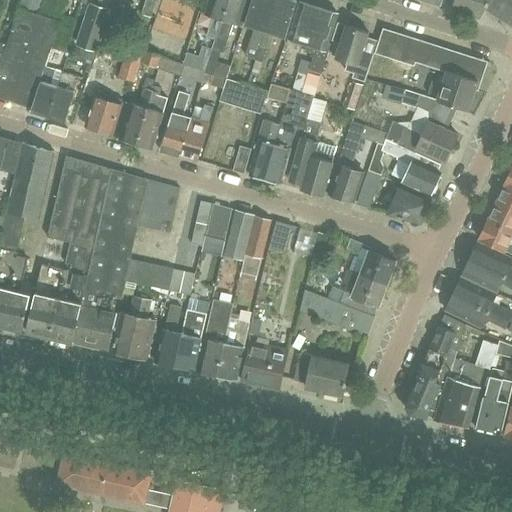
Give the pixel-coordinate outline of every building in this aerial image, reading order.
[(20,0),(20,3),(19,7),(23,8),(38,12),(38,13),(39,11),(39,10),(42,0),(20,0)] [(60,16),(64,0),(42,0),(39,10),(60,16)] [(151,17),(156,0),(144,0),(140,13),(151,17)] [(202,55),(209,57),(215,38),(218,38),(229,0),(208,0),(205,12),(212,15),(206,35),(208,36),(202,55)] [(241,24),(248,0),(229,0),(218,38),(215,38),(209,57),(205,71),(205,73),(213,75),(220,51),(223,52),(233,22),(241,24)] [(273,0),(252,0),(246,23),(255,26),(246,55),(255,58),(273,0)] [(298,0),(273,0),(255,58),(255,59),(262,62),(266,49),(269,50),(274,33),(286,36),(298,0)] [(326,49),(338,12),(301,0),(289,38),(306,43),(304,50),(315,53),(310,68),(323,73),(330,50),(326,49)] [(453,0),(452,7),(463,10),(480,16),(486,7),(490,0),(453,0)] [(511,0),(490,0),(486,7),(511,22),(511,0)] [(81,54),(92,58),(95,48),(107,10),(90,5),(77,43),(84,45),(81,54)] [(0,64),(0,96),(31,106),(44,64),(49,49),(58,19),(38,13),(38,12),(23,8),(19,7),(11,32),(3,54),(0,64)] [(51,47),(62,51),(64,52),(75,19),(61,15),(51,47)] [(338,22),(332,39),(341,42),(335,57),(348,61),(345,68),(354,71),(352,77),(364,81),(374,51),(363,47),(369,31),(347,24),(346,24),(338,22)] [(379,41),(376,51),(414,64),(415,60),(439,68),(436,79),(432,78),(428,91),(438,94),(437,98),(458,105),(469,108),(475,89),(478,79),(476,79),(482,58),(383,27),(379,41)] [(109,41),(106,51),(118,55),(120,48),(121,45),(109,41)] [(133,82),(139,62),(142,54),(120,48),(118,55),(125,57),(118,77),(133,82)] [(143,51),(142,54),(139,62),(159,68),(163,56),(144,51),(143,51)] [(192,57),(190,66),(192,66),(205,71),(209,57),(202,55),(200,60),(192,57)] [(163,56),(159,68),(182,74),(185,64),(186,63),(163,56)] [(185,64),(182,74),(188,76),(192,66),(190,66),(185,64)] [(56,69),(45,66),(31,111),(48,116),(58,85),(51,83),(56,69)] [(63,71),(58,85),(48,116),(64,121),(78,76),(69,73),(63,71)] [(223,88),(226,78),(214,74),(210,84),(223,88)] [(138,143),(154,86),(156,81),(147,78),(143,91),(145,92),(141,105),(131,102),(120,138),(138,143)] [(226,78),(223,88),(219,100),(260,113),(267,90),(247,84),(226,78)] [(353,81),(344,107),(355,110),(363,85),(353,81)] [(286,102),(290,89),(271,83),(267,96),(286,102)] [(154,86),(138,143),(153,147),(164,112),(154,109),(158,95),(161,96),(163,88),(154,86)] [(401,102),(415,106),(420,93),(406,88),(401,102)] [(161,150),(179,155),(191,117),(183,115),(189,94),(179,91),(161,150)] [(280,123),(275,144),(265,179),(281,183),(294,136),(301,138),(307,118),(313,96),(298,92),(291,117),(283,115),(280,123)] [(420,93),(415,106),(429,111),(433,97),(420,93)] [(99,128),(98,131),(108,134),(109,131),(112,132),(122,100),(116,98),(115,102),(96,95),(87,124),(99,128)] [(199,120),(191,117),(179,155),(197,161),(213,107),(203,104),(199,120)] [(320,122),(307,118),(301,138),(302,138),(295,166),(291,181),(303,184),(302,190),(324,196),(333,161),(337,147),(315,142),(320,122)] [(250,174),(265,179),(275,144),(280,123),(274,122),(266,119),(250,174)] [(341,165),(331,196),(350,202),(351,198),(354,199),(363,171),(352,167),(361,137),(367,139),(371,127),(351,120),(337,164),(341,165)] [(387,132),(386,136),(399,142),(417,150),(418,148),(447,162),(459,135),(447,129),(428,120),(423,133),(422,134),(398,122),(393,120),(387,132)] [(22,142),(0,135),(0,169),(16,173),(22,142)] [(383,145),(382,148),(384,149),(384,151),(397,157),(397,159),(398,159),(410,165),(403,180),(430,192),(433,186),(436,187),(441,177),(439,176),(440,173),(434,170),(439,161),(417,150),(399,142),(386,136),(383,145)] [(55,151),(22,142),(16,173),(1,235),(0,239),(0,245),(17,249),(25,214),(39,219),(55,151)] [(240,147),(234,170),(245,173),(252,150),(240,147)] [(113,167),(67,154),(49,236),(70,242),(81,244),(95,249),(113,167)] [(372,157),(367,170),(380,175),(383,168),(380,161),(372,157)] [(123,298),(127,279),(126,279),(131,257),(139,223),(144,201),(150,180),(150,178),(113,167),(95,249),(84,295),(74,342),(109,349),(118,312),(111,311),(115,296),(123,298)] [(380,175),(367,170),(356,204),(369,207),(380,175)] [(150,178),(150,180),(144,201),(155,204),(160,181),(150,178)] [(160,181),(155,204),(165,207),(170,184),(160,181)] [(165,207),(175,209),(181,187),(170,184),(165,207)] [(398,193),(388,213),(415,220),(422,217),(430,202),(395,185),(393,190),(398,193)] [(511,187),(506,185),(497,203),(511,209),(511,187)] [(201,200),(196,222),(207,224),(212,202),(201,200)] [(155,204),(144,201),(139,223),(149,226),(155,204)] [(233,207),(212,202),(207,224),(205,235),(225,240),(233,207)] [(511,209),(497,203),(489,221),(511,231),(511,209)] [(149,226),(160,228),(165,207),(155,204),(149,226)] [(175,209),(165,207),(160,228),(170,231),(175,209)] [(224,254),(244,260),(255,215),(235,210),(224,254)] [(255,215),(244,260),(240,277),(256,281),(262,259),(271,220),(255,215)] [(276,221),(269,247),(287,251),(293,225),(276,221)] [(480,241),(506,253),(511,255),(511,244),(510,243),(511,239),(511,231),(489,221),(480,241)] [(207,224),(196,222),(191,243),(202,246),(205,235),(207,224)] [(318,232),(313,256),(325,258),(331,235),(318,232)] [(351,239),(348,248),(361,253),(364,244),(351,239)] [(84,295),(95,249),(81,244),(70,242),(65,263),(71,265),(70,270),(64,269),(48,336),(74,342),(84,295)] [(511,259),(478,244),(470,260),(511,279),(511,269),(509,268),(511,262),(511,259)] [(0,325),(3,326),(18,256),(16,256),(17,249),(0,245),(0,325)] [(369,250),(361,273),(387,283),(395,260),(371,251),(369,250)] [(28,258),(18,256),(3,326),(23,330),(31,293),(21,291),(28,258)] [(142,260),(131,257),(126,279),(127,279),(137,282),(142,260)] [(138,282),(147,284),(153,262),(142,260),(137,282),(138,282)] [(511,279),(470,260),(463,276),(498,292),(501,284),(511,289),(511,279)] [(158,286),(163,265),(153,262),(147,284),(158,286)] [(27,331),(48,336),(64,269),(42,263),(27,331)] [(174,267),(163,265),(158,286),(169,289),(174,267)] [(180,292),(184,270),(174,268),(169,290),(180,292)] [(347,284),(345,290),(341,301),(374,314),(377,305),(378,306),(387,283),(361,273),(349,268),(348,268),(342,282),(347,284)] [(195,273),(184,270),(180,292),(190,294),(195,273)] [(496,296),(461,280),(454,295),(509,321),(511,314),(511,312),(493,303),(496,296)] [(302,310),(368,335),(376,314),(374,314),(341,301),(307,289),(302,310)] [(214,299),(210,318),(198,371),(218,375),(232,313),(231,312),(233,304),(217,300),(218,292),(214,291),(212,299),(214,299)] [(505,329),(509,321),(454,295),(447,311),(481,327),(485,320),(505,329)] [(143,298),(134,296),(129,314),(122,312),(113,350),(130,355),(143,298)] [(152,300),(143,298),(130,355),(148,359),(157,320),(148,318),(152,300)] [(175,365),(183,333),(176,331),(182,307),(171,304),(165,329),(163,328),(155,361),(175,365)] [(188,309),(183,333),(175,365),(194,370),(207,314),(188,309)] [(239,314),(232,313),(218,375),(237,379),(245,343),(246,339),(248,330),(250,321),(238,318),(239,314)] [(429,415),(436,417),(449,377),(455,358),(466,325),(445,316),(440,327),(431,349),(430,349),(406,407),(411,415),(427,418),(429,415)] [(495,353),(498,344),(483,339),(475,364),(455,358),(449,377),(436,417),(435,420),(469,428),(476,429),(478,423),(474,422),(488,376),(495,353)] [(258,342),(251,340),(241,380),(279,389),(288,349),(279,347),(263,343),(258,342)] [(511,344),(499,340),(498,344),(495,353),(511,357),(511,344)] [(346,379),(349,363),(300,352),(294,379),(307,382),(306,387),(344,395),(347,379),(346,379)] [(474,422),(478,423),(476,429),(496,434),(498,428),(503,429),(511,390),(511,380),(503,379),(504,370),(493,368),(491,377),(488,376),(474,422)] [(144,501),(146,490),(150,473),(64,454),(58,483),(144,502),(144,501)] [(219,511),(224,490),(198,485),(196,494),(175,490),(174,496),(146,490),(144,501),(171,507),(170,511),(219,511)]
